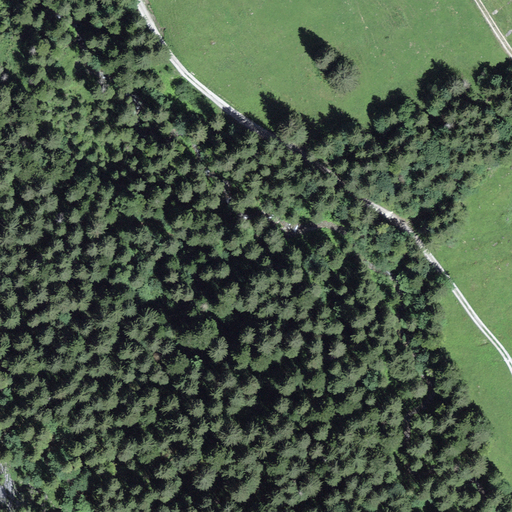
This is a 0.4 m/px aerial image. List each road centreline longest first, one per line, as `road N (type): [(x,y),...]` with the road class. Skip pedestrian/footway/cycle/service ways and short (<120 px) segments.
road 1 (track): [(511,368),(405,225),(253,125)]
road 2 (track): [(253,125),(188,77),(136,0)]
